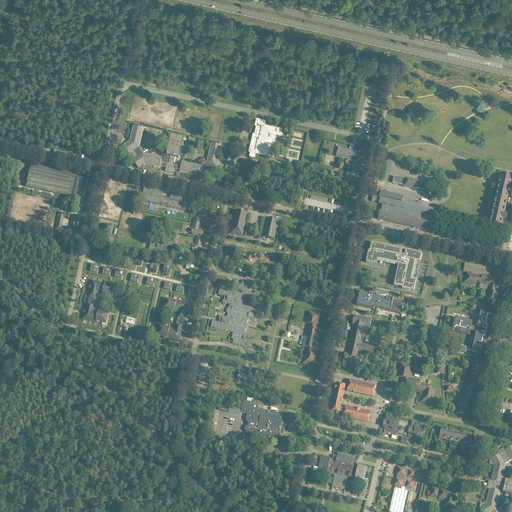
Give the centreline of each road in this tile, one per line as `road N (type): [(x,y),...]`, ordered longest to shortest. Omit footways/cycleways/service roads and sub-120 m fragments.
road 1 (tertiary): [(232,511),(0,274)]
road 2 (secondary): [(190,0),(489,69)]
road 3 (residential): [(228,195),(192,354),(324,383)]
road 4 (secondary): [(492,58),(252,4)]
road 5 (residential): [(313,436),(473,474)]
road 6 (residential): [(324,383),(359,225)]
road 7 (residential): [(507,318),(473,474)]
road 8 (residential): [(511,259),(359,225)]
road 9 (residential): [(228,195),(359,225)]
road 10 (residential): [(359,225),(386,94)]
road 11 (residential): [(102,168),(228,195)]
